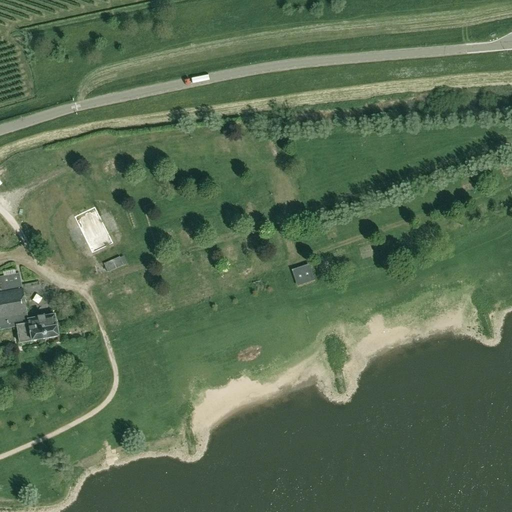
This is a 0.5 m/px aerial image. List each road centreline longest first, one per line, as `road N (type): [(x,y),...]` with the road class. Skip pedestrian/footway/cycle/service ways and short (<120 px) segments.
road 1 (tertiary): [(0,129),(241,70),(511,44)]
road 2 (track): [(288,217),(275,169),(253,139),(230,127),(130,144),(67,167)]
road 3 (track): [(288,217),(298,251),(310,255),(511,183)]
road 4 (track): [(487,148),(271,222)]
